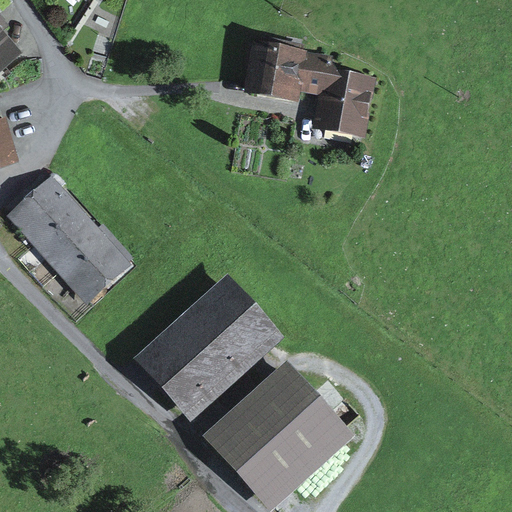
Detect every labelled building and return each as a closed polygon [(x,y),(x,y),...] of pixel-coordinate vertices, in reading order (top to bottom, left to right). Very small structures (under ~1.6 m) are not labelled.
[(0,15),(0,61),(23,43),(0,15)] [(298,90),(301,71),(303,58),(256,51),(249,94),(296,101),(298,90)] [(301,71),(298,90),(325,94),(319,130),(363,137),(372,83),(301,71)] [(4,116),(0,117),(0,157),(14,154),(4,116)] [(52,184),(13,219),(87,301),(127,266),(52,184)] [(141,361),(190,415),(276,339),(227,284),(141,361)] [(286,371),(210,439),(270,505),(345,437),(286,371)]
